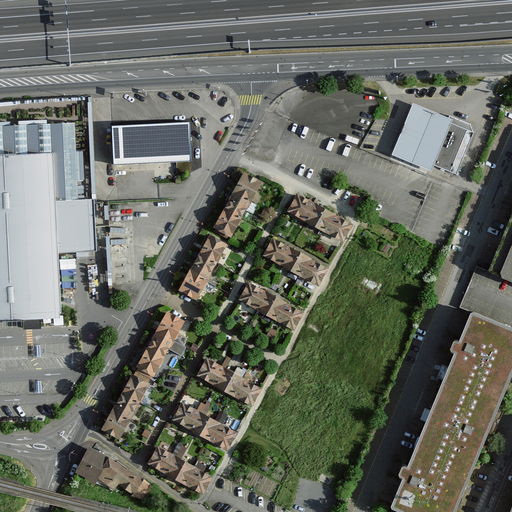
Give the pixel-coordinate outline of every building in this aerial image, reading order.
[(412,100),(392,153),(432,168),(435,162),(460,172),(478,124),(412,100)] [(74,122),(0,124),(0,320),(33,319),(63,318),(60,254),(96,253),(94,199),(77,199),(74,122)] [(112,126),(114,164),(192,160),(190,122),(112,126)] [(245,174),(215,227),(230,235),(260,182),(245,174)] [(298,195),(290,210),(342,239),(351,225),(298,195)] [(511,202),(485,269),(511,280),(511,202)] [(210,237),(181,289),(196,298),(225,245),(210,237)] [(274,240),(265,254),(318,284),(326,269),(274,240)] [(249,284),(241,299),(293,328),(302,313),(249,284)] [(511,372),(511,329),(468,312),(454,346),(402,472),(386,509),(393,511),(453,511),(486,436),(511,372)] [(168,313),(136,371),(151,379),(182,322),(168,313)] [(276,331),(271,328),(264,341),(270,343),(276,331)] [(207,360),(199,374),(251,404),(260,389),(224,369),(229,361),(226,359),(221,368),(207,360)] [(135,373),(104,428),(119,437),(149,381),(135,373)] [(176,415),(174,418),(227,448),(235,433),(200,413),(205,405),(201,403),(197,411),(183,404),(181,407),(178,405),(173,413),(176,415)] [(89,445),(76,472),(98,480),(110,457),(89,445)] [(158,448),(150,463),(202,492),(211,477),(158,448)] [(110,457),(98,480),(145,496),(152,485),(110,457)]
